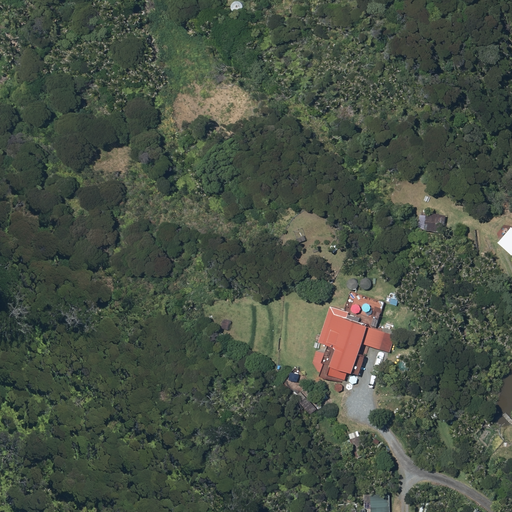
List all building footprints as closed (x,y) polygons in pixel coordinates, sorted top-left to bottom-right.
[(446,215),(428,212),(426,230),(444,233),(446,215)] [(511,228),(502,240),(511,248),(511,228)] [(351,278),(351,288),(373,288),(373,278),(351,278)] [(332,306),(320,342),(340,348),(333,367),(354,374),(364,344),(391,353),(397,335),(348,319),(350,312),(332,306)] [(230,329),(231,321),(224,319),(222,328),(230,329)] [(313,415),(319,408),(303,391),(296,397),(313,415)] [(361,436),(343,442),(350,462),(368,456),(361,436)] [(372,511),(391,511),(391,494),(373,494),(372,511)]
